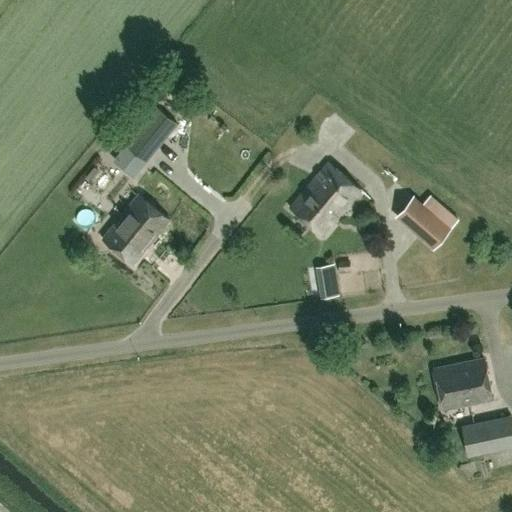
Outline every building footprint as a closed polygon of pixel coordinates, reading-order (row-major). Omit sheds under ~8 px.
[(145,161),(147,163),(178,124),(158,108),(135,137),(126,130),(118,139),(124,144),(145,161)] [(134,175),(145,161),(124,144),(113,158),(134,175)] [(321,235),(361,189),(329,162),(290,207),(321,235)] [(133,264),(169,219),(138,194),(102,239),(133,264)] [(397,216),(433,247),(457,219),(439,203),(430,213),(412,198),(397,216)] [(170,242),(183,230),(175,222),(162,234),(170,242)] [(184,241),(182,254),(193,257),(196,243),(184,241)] [(340,291),(339,259),(322,259),(323,291),(340,291)] [(353,259),(340,260),(341,275),(354,274),(353,259)] [(361,291),(384,289),(383,273),(361,275),(361,291)] [(493,398),(484,357),(434,368),(443,409),(493,398)] [(511,446),(511,415),(511,414),(461,425),(467,456),(511,446)]
